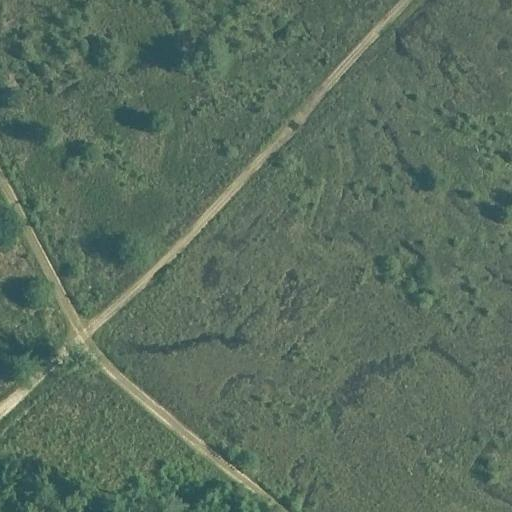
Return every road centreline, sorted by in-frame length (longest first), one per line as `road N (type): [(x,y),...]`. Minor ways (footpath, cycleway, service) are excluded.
road 1 (track): [(410,0),(0,423)]
road 2 (track): [(281,511),(80,344),(0,176)]
